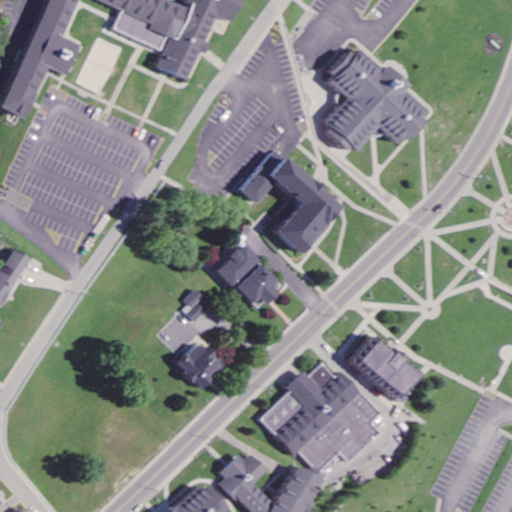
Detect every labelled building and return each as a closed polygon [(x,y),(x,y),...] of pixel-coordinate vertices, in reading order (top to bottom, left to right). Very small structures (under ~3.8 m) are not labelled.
[(0,108),(0,89),(40,0),(165,0),(179,6),(181,0),(234,0),(225,21),(212,15),(181,83),(149,68),(163,37),(158,34),(151,49),(107,30),(116,10),(94,0),(73,0),(58,34),(78,43),(63,76),(45,68),(22,118),(0,108)] [(319,78),(350,44),(376,67),(381,61),(405,83),(398,90),(425,114),(397,145),(376,126),(351,155),(318,125),(342,98),(319,78)] [(235,190),(256,166),(265,173),(279,158),(336,209),(295,255),(268,231),(292,204),(269,184),(251,204),(235,190)] [(238,246),(254,262),(228,287),(212,271),(238,246)] [(0,262),(10,248),(31,262),(1,306),(0,305),(0,262)] [(277,285),(251,310),(231,289),(256,264),(277,285)] [(210,305),(195,291),(179,309),(194,323),(210,305)] [(370,335),(416,371),(395,398),(349,362),(370,335)] [(194,342),(219,368),(196,390),(171,364),(194,342)] [(258,420),(319,363),(331,375),(337,370),(377,414),(368,422),(378,432),(344,463),(335,453),(315,471),(296,451),(291,456),(258,420)] [(262,511),(243,511),(215,485),(221,478),(215,471),(233,454),(239,460),(245,455),(261,471),(249,486),(268,503),(262,511)] [(262,511),(268,503),(292,463),(318,479),(297,511),(262,511)] [(163,511),(198,484),(220,511),(163,511)]
